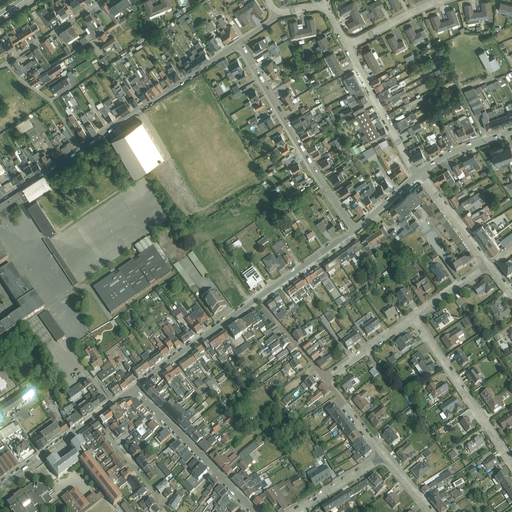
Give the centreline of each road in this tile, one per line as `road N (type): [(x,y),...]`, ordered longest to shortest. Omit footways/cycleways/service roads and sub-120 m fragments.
road 1 (tertiary): [(356,229),(134,387)]
road 2 (residential): [(356,229),(238,41)]
road 3 (residential): [(80,145),(238,41)]
road 4 (residential): [(413,317),(511,462)]
road 5 (residential): [(255,511),(134,387)]
road 6 (residential): [(416,174),(348,44)]
